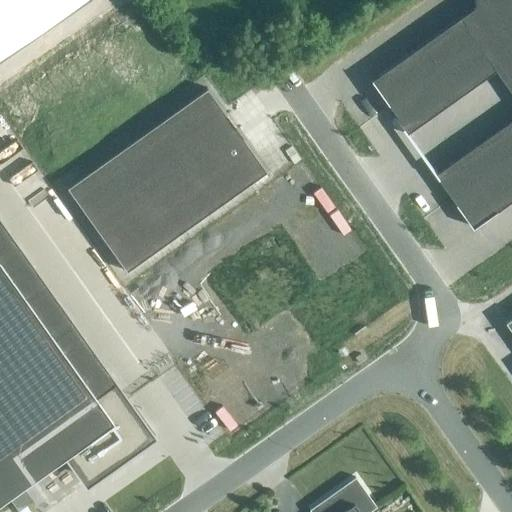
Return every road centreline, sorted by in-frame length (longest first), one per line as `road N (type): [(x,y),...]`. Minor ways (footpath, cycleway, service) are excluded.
road 1 (unclassified): [(403,357),(456,321),(297,99)]
road 2 (unclassified): [(184,511),(403,357)]
road 3 (unclassified): [(511,510),(403,357)]
